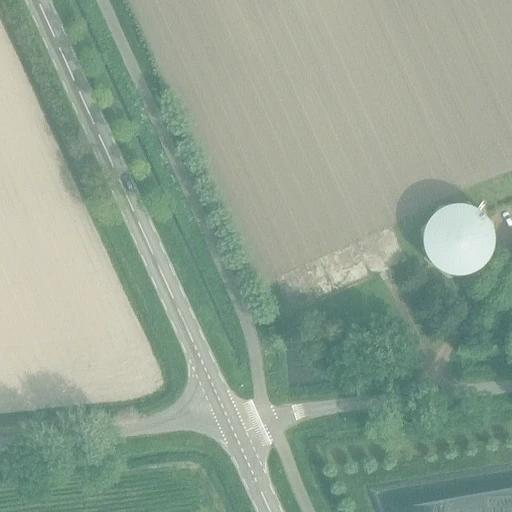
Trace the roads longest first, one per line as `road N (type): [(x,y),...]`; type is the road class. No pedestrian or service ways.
road 1 (tertiary): [(225,417),(34,0)]
road 2 (unclassified): [(511,383),(225,417)]
road 3 (unclassified): [(0,441),(225,417)]
